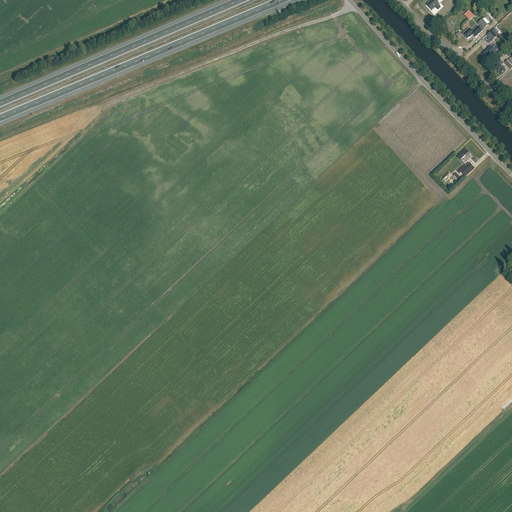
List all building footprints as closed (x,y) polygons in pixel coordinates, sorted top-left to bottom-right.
[(427,6),(432,11),(439,4),(437,2),(439,0),(430,0),(432,2),(427,6)] [(469,21),(474,17),(469,11),(464,15),(469,21)] [(494,18),(490,14),(483,20),(487,24),(494,18)] [(487,24),(483,20),(483,19),(478,24),(483,30),(488,25),(487,24)] [(475,38),(482,31),(477,26),(472,32),(469,29),(463,34),(467,39),(469,37),(470,38),(473,35),(475,38)] [(494,30),(487,36),(492,41),(499,35),(494,30)] [(495,52),(495,51),(498,48),(495,45),(492,48),(491,47),(482,55),(487,60),(488,61),(489,61),(491,58),(490,57),(495,52)] [(501,60),(498,63),(498,62),(495,65),(497,67),(494,69),(500,75),(505,71),(501,66),(504,64),(501,60)] [(464,164),(472,157),(466,150),(458,158),(464,164)] [(461,173),(465,177),(474,169),(469,163),(466,166),(465,165),(457,172),(460,175),(461,173)] [(449,174),(441,181),(443,182),(450,175),(449,174)]
